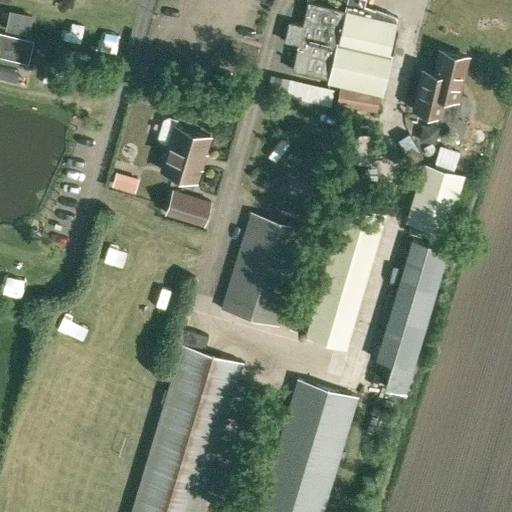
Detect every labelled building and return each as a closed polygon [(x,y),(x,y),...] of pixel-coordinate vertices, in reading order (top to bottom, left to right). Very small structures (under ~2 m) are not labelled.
[(352,0),(350,11),(346,10),(322,5),(306,1),(292,66),(332,74),(339,42),(390,53),(398,18),(365,6),(366,0),(352,0)] [(0,55),(29,62),(34,39),(0,30),(0,55)] [(414,109),(440,116),(440,117),(455,120),(460,100),(458,99),(468,57),(441,51),(436,73),(423,70),(414,109)] [(289,77),(285,93),(331,104),(335,87),(289,77)] [(336,100),(377,107),(379,95),(338,88),(336,100)] [(163,118),(157,136),(160,141),(168,143),(160,167),(195,178),(200,164),(197,164),(201,150),(204,151),(209,133),(174,122),(175,117),(168,115),(163,118)] [(398,138),(413,162),(423,155),(408,132),(398,138)] [(275,147),(281,153),(295,142),(290,135),(275,147)] [(465,172),(423,159),(405,216),(447,229),(465,172)] [(367,177),(377,176),(377,165),(366,165),(367,177)] [(131,175),(127,188),(135,190),(139,177),(131,175)] [(215,199),(173,186),(166,209),(208,222),(215,199)] [(345,197),(304,332),(345,344),(386,209),(345,197)] [(307,225),(251,209),(221,306),(277,323),(307,225)] [(411,238),(381,340),(398,344),(392,363),(412,369),(447,248),(411,238)] [(324,511),(360,393),(302,376),(260,511),(198,511),(245,358),(205,346),(208,333),(178,324),(174,338),(181,341),(177,353),(181,354),(133,511),(324,511)]
